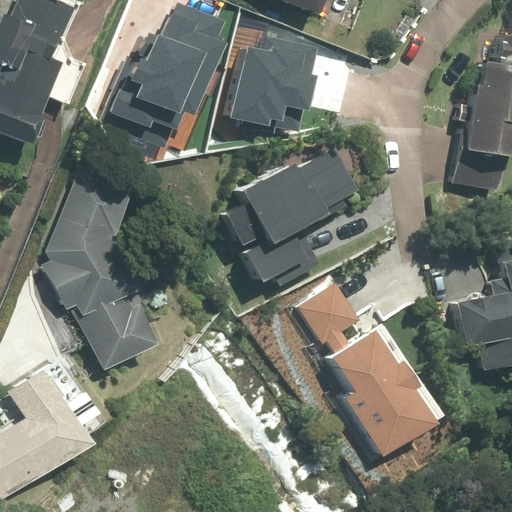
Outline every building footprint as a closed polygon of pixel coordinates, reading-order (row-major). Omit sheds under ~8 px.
[(63,61),(53,38),(62,14),(26,0),(12,0),(4,23),(0,21),(0,171),(20,179),(44,120),(22,112),(30,92),(58,103),(73,65),(63,61)] [(323,0),(258,0),(304,18),(309,3),(320,7),(323,0)] [(478,70),(463,68),(445,185),(482,191),(487,160),(494,161),(500,127),(511,128),(511,126),(511,41),(483,37),(478,70)] [(280,165),(222,195),(228,208),(210,218),(245,286),(293,261),(279,235),(308,220),(306,215),(350,193),(328,150),(284,173),(280,165)] [(43,263),(34,269),(88,374),(137,349),(109,295),(116,292),(91,243),(113,193),(69,174),(37,250),(43,263)] [(485,271),(437,279),(448,347),(469,343),(474,372),(511,365),(511,242),(481,248),(485,271)] [(289,308),(321,355),(313,360),(334,392),(323,399),(362,456),(429,411),(373,327),(344,346),(334,330),(348,321),(324,284),(293,305),(289,308)] [(0,495),(74,448),(60,427),(84,412),(50,360),(0,392),(0,495)]
